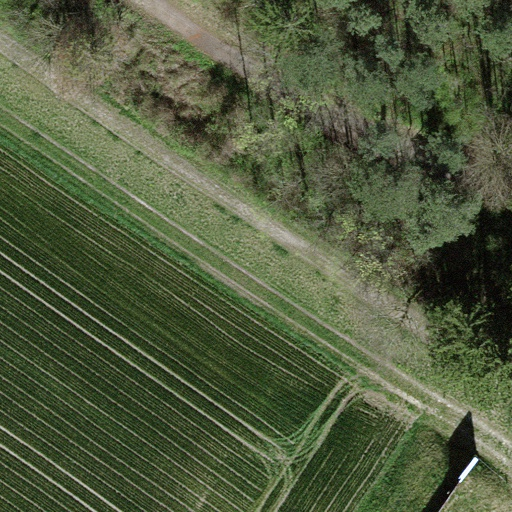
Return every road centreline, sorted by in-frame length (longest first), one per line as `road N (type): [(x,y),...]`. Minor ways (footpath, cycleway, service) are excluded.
road 1 (track): [(0,95),(511,455)]
road 2 (track): [(511,159),(479,161),(389,140),(316,106),(146,0)]
